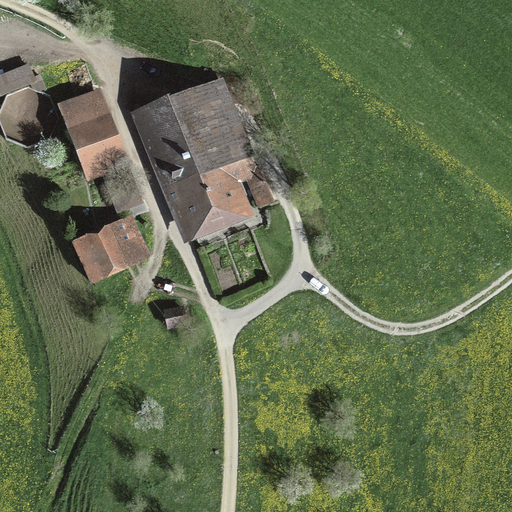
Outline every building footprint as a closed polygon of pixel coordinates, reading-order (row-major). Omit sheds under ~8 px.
[(0,78),(0,88),(3,95),(37,80),(31,66),(0,78)] [(197,227),(275,195),(262,162),(258,164),(233,101),(226,103),(218,85),(138,117),(175,209),(187,204),(197,227)] [(92,176),(126,163),(99,93),(65,105),(92,176)] [(92,282),(146,259),(130,220),(76,243),(92,282)] [(167,312),(170,327),(187,323),(184,308),(167,312)]
